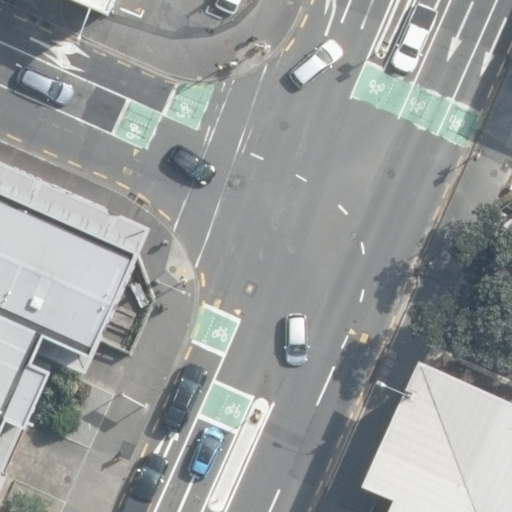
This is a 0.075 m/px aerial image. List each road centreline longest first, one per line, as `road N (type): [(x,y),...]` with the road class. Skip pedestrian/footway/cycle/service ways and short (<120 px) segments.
road 1 (secondary): [(157,511),(287,200)]
road 2 (secondary): [(287,200),(0,80)]
road 3 (secondary): [(377,238),(257,511)]
road 4 (secondary): [(480,0),(377,238)]
road 5 (secondary): [(287,200),(365,0)]
